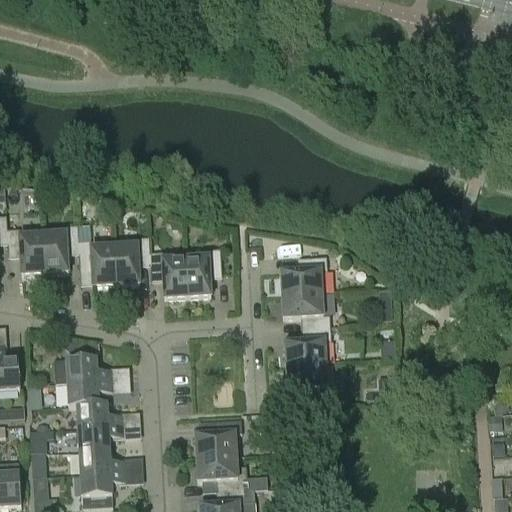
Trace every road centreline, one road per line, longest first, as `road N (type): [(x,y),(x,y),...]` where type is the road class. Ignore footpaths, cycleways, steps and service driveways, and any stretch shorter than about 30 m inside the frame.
road 1 (residential): [(164,511),(148,346)]
road 2 (residential): [(148,346),(130,335),(0,312)]
